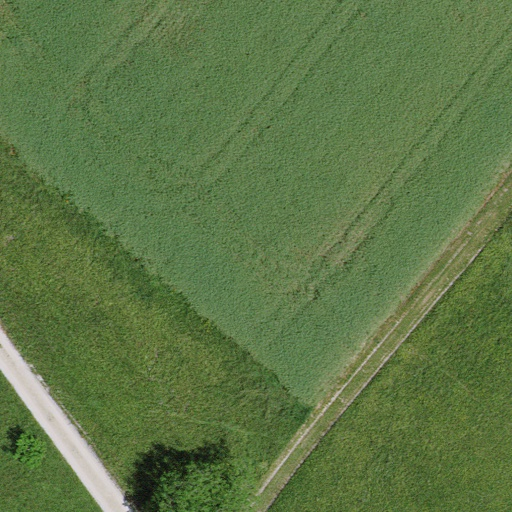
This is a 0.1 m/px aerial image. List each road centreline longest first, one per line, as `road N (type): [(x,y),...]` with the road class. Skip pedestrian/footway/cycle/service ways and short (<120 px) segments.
road 1 (track): [(511,199),(254,511)]
road 2 (track): [(122,511),(0,345)]
